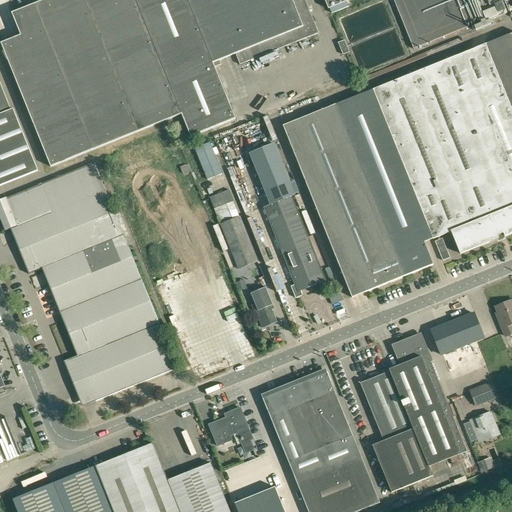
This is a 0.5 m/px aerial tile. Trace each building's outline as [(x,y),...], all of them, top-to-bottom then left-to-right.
[(45,0),(12,13),(21,35),(1,43),(50,167),(181,114),(190,137),(236,119),(215,67),(221,64),(219,60),(236,54),(240,65),(262,56),(319,33),(305,0),(45,0)] [(326,0),(330,8),(350,0),(326,0)] [(394,0),(414,49),(468,27),(467,25),(473,23),(475,26),(507,13),(502,0),(394,0)] [(346,2),(330,8),(332,13),(348,7),(346,2)] [(389,282),(402,277),(404,276),(434,264),(425,242),(421,233),(429,229),(433,239),(451,231),(461,254),(505,236),(505,237),(511,233),(511,33),(336,105),(283,126),(352,297),(353,297),(364,292),(387,283),(389,282)] [(343,55),(350,52),(345,40),(338,43),(343,55)] [(0,114),(11,110),(0,83),(0,114)] [(11,110),(0,114),(0,185),(38,170),(13,109),(11,110)] [(210,142),(194,149),(207,180),(223,174),(210,142)] [(280,185),(265,148),(251,154),(266,191),(280,185)] [(60,313),(142,280),(95,163),(0,201),(0,216),(6,231),(11,229),(29,274),(43,269),(60,313)] [(215,209),(234,202),(229,190),(210,198),(215,209)] [(303,296),(301,292),(326,281),(291,196),(263,208),(295,285),(291,287),(296,298),(303,296)] [(239,269),(258,261),(240,217),(221,225),(239,269)] [(443,261),(450,258),(448,251),(440,254),(443,261)] [(159,285),(178,332),(198,323),(179,277),(159,285)] [(178,368),(142,280),(60,313),(78,356),(64,362),(74,385),(88,380),(96,400),(95,400),(96,401),(178,368)] [(262,328),(275,323),(272,316),(274,315),(270,307),(273,306),(265,288),(251,293),(258,311),(256,312),(262,328)] [(511,300),(496,307),(498,313),(496,314),(506,337),(511,334),(511,300)] [(474,314),(432,331),(442,355),(443,355),(450,371),(500,351),(492,331),(483,335),(474,314)] [(402,365),(400,366),(390,370),(390,371),(429,467),(450,459),(452,464),(461,461),(464,459),(462,454),(467,452),(431,362),(420,336),(407,341),(406,339),(406,337),(405,338),(406,339),(408,343),(395,348),(402,365)] [(297,484),(297,485),(308,511),(357,511),(358,511),(360,511),(380,503),(362,458),(353,436),(327,373),(326,369),(311,375),(311,373),(306,375),(306,377),(292,383),(262,395),(263,399),(270,417),(288,462),(297,484)] [(429,467),(390,371),(360,383),(384,441),(373,446),(392,493),(433,476),(429,467)] [(490,401),(497,398),(491,384),(470,392),(476,406),(490,401)] [(232,441),(230,436),(237,433),(242,444),(245,454),(254,450),(251,440),(253,439),(241,408),(229,413),(231,417),(216,423),(210,426),(218,446),(232,441)] [(484,441),(489,439),(491,441),(495,439),(495,437),(500,435),(491,413),(470,421),(470,422),(475,435),(477,440),(478,441),(483,438),(484,441)] [(14,500),(18,511),(230,511),(211,464),(168,482),(152,444),(96,467),(14,500)] [(486,462),(489,469),(497,466),(494,459),(486,462)] [(237,511),(285,511),(275,487),(234,504),(237,511)]
